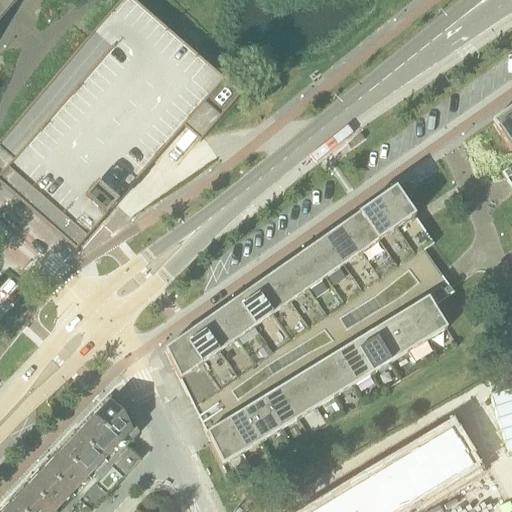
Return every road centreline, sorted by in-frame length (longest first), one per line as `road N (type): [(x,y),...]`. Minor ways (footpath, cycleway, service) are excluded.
road 1 (tertiary): [(99,317),(484,0)]
road 2 (residential): [(129,360),(511,93)]
